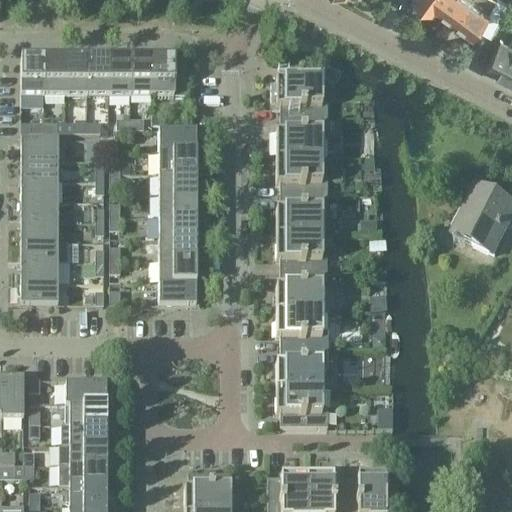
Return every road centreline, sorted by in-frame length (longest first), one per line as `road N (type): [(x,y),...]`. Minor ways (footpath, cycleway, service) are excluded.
road 1 (residential): [(231,344),(229,43)]
road 2 (residential): [(511,112),(297,0)]
road 3 (residential): [(229,43),(0,40)]
road 4 (residential): [(0,346),(144,346)]
road 5 (residential): [(231,438),(373,440)]
